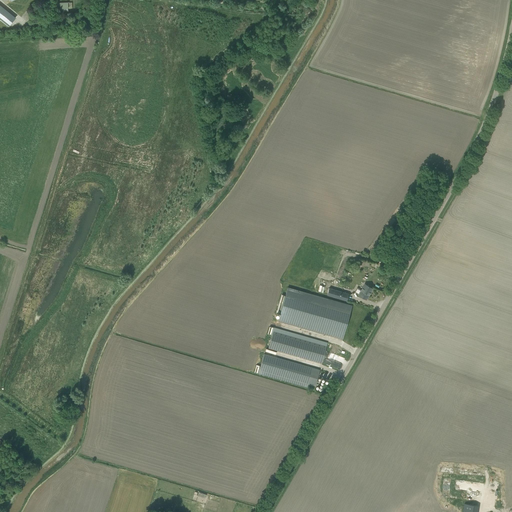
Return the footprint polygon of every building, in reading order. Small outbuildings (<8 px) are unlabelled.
[(0,5),(0,18),(8,26),(15,18),(0,5)] [(393,218),(389,224),(393,227),(397,221),(393,218)] [(373,263),(365,261),(363,267),(372,269),(373,263)] [(365,284),(361,290),(357,288),(354,292),(358,295),(366,299),(373,289),(365,284)] [(276,312),(280,313),(278,321),(342,339),(352,306),(287,287),(285,296),(281,294),(276,312)] [(327,294),(346,300),(348,294),(329,288),(327,294)] [(273,331),(268,348),(322,363),(326,346),(273,331)] [(320,370),(264,354),(261,366),(256,365),(254,372),(258,373),(259,370),(261,371),(315,386),(320,370)]
